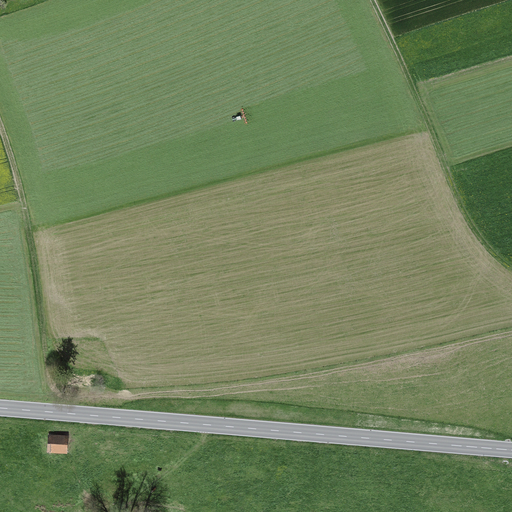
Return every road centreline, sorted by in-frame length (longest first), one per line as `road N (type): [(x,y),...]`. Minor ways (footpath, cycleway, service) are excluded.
road 1 (primary): [(0,407),(511,449)]
road 2 (track): [(0,122),(23,193),(46,373)]
road 3 (track): [(371,0),(438,144)]
